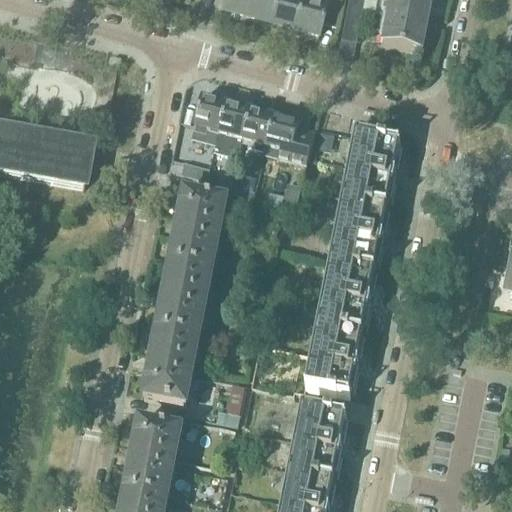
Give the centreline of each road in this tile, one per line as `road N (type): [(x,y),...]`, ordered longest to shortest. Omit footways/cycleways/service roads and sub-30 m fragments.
road 1 (residential): [(82,511),(174,48)]
road 2 (residential): [(375,511),(450,121)]
road 3 (residential): [(450,121),(174,48)]
road 4 (residential): [(174,48),(0,0)]
road 5 (residential): [(450,121),(475,0)]
